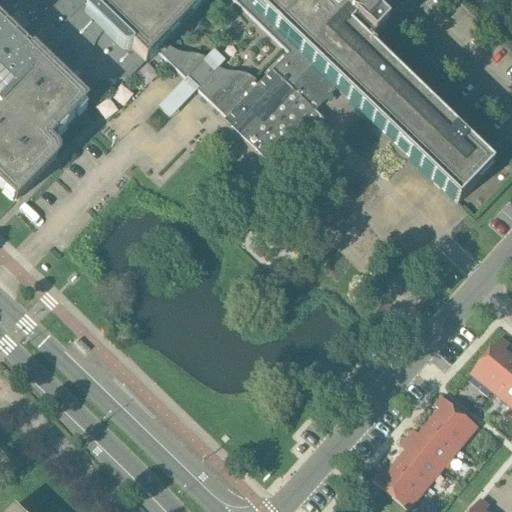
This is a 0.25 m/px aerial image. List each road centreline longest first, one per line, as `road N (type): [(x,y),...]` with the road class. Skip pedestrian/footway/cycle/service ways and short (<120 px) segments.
road 1 (secondary): [(216,511),(0,301)]
road 2 (residential): [(279,511),(479,291)]
road 3 (secondary): [(0,340),(173,511)]
road 4 (residential): [(511,103),(405,0)]
